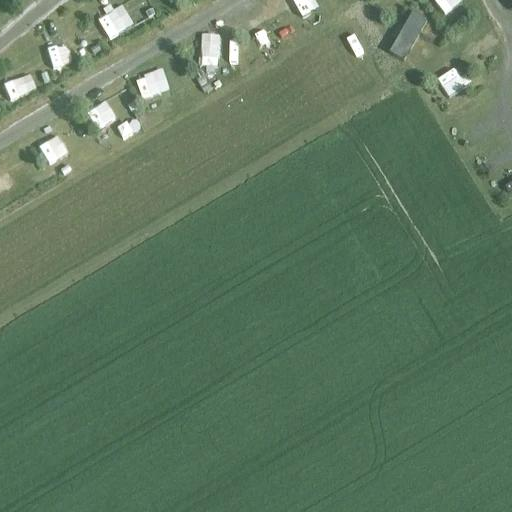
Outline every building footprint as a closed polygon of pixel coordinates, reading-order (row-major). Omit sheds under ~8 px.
[(246,24),(256,19),(245,0),(240,0),(235,3),(246,24)] [(292,15),(298,0),(286,0),(282,11),(292,15)] [(442,0),(418,0),(426,16),(446,8),(442,0)] [(88,36),(109,31),(103,9),(83,14),(88,36)] [(188,38),(174,54),(186,63),(200,47),(188,38)] [(51,45),(32,46),(34,70),(53,68),(51,45)]
